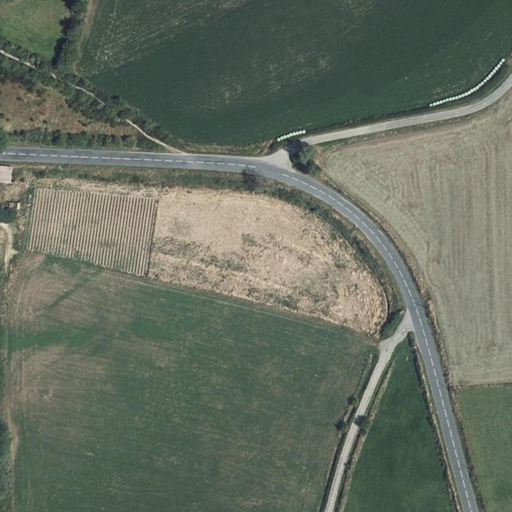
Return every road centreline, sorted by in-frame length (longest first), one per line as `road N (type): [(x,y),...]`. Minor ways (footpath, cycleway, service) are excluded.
road 1 (tertiary): [(472,511),(418,316),(392,258),(337,201),(272,170)]
road 2 (tertiary): [(272,170),(0,155)]
road 3 (unclassified): [(511,80),(476,107),(296,144),(272,170)]
